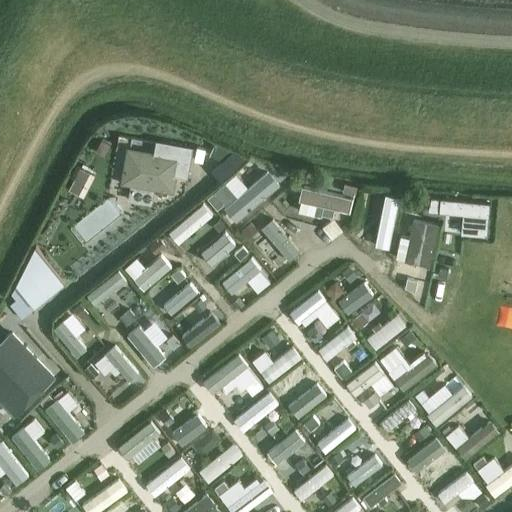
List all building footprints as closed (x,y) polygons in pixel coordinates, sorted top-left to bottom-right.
[(153,188),(172,191),(174,180),(173,180),(174,174),(175,174),(178,157),(175,157),(177,145),(157,142),(155,153),(128,149),(124,175),(122,176),(121,181),(123,184),(128,185),(130,184),(132,184),(129,199),(151,203),(153,188)] [(75,178),(90,187),(104,165),(89,156),(75,178)] [(218,183),(237,212),(249,205),(229,176),(218,183)] [(357,201),(359,187),(309,178),(306,193),(357,201)] [(88,228),(122,198),(110,184),(75,214),(88,228)] [(389,185),(382,229),(397,231),(404,187),(389,185)] [(483,208),(484,189),(438,186),(437,205),(483,208)] [(184,234),(221,207),(208,190),(171,217),(184,234)] [(268,218),(297,253),(309,243),(280,208),(268,218)] [(214,260),(242,230),(228,217),(200,247),(214,260)] [(164,246),(142,266),(154,279),(176,260),(164,246)] [(257,248),(227,271),(238,285),(267,262),(257,248)] [(458,281),(467,256),(454,251),(445,277),(458,281)] [(125,261),(92,282),(101,295),(133,274),(125,261)] [(193,268),(166,292),(177,305),(204,281),(193,268)] [(357,309),(383,290),(368,270),(342,289),(357,309)] [(327,279),(295,301),(304,315),(336,293),(327,279)] [(120,291),(108,295),(114,312),(126,308),(120,291)] [(155,295),(131,317),(145,333),(169,311),(155,295)] [(402,301),(371,327),(383,341),(414,316),(402,301)] [(191,313),(199,332),(225,322),(217,302),(191,313)] [(72,311),(61,319),(84,348),(94,339),(72,311)] [(336,352),(363,327),(350,313),(323,337),(336,352)] [(0,343),(0,398),(14,413),(53,375),(12,332),(0,343)] [(276,374),(309,349),(298,334),(265,359),(276,374)] [(122,335),(112,343),(135,372),(145,364),(122,335)] [(428,340),(402,361),(412,374),(438,354),(428,340)] [(364,381),(392,361),(384,349),(355,368),(364,381)] [(79,368),(64,378),(90,415),(105,405),(79,368)] [(400,391),(408,376),(398,370),(390,385),(400,391)] [(303,409),(334,388),(325,375),(294,397),(303,409)] [(443,418),(474,391),(464,379),(433,406),(443,418)] [(250,422),(288,395),(277,381),(239,408),(250,422)] [(329,408),(344,396),(337,387),(321,399),(329,408)] [(401,394),(388,412),(399,420),(413,402),(401,394)] [(178,421),(193,439),(216,420),(202,402),(178,421)] [(335,446),(363,416),(351,404),(323,434),(335,446)] [(159,412),(126,436),(136,449),(169,425),(159,412)] [(265,436),(279,427),(270,413),(256,422),(265,436)] [(272,438),(287,454),(313,430),(298,414),(272,438)] [(442,426),(416,446),(425,458),(451,438),(442,426)] [(241,431),(206,461),(217,474),(251,444),(241,431)] [(54,453),(64,464),(83,447),(73,436),(54,453)] [(10,437),(0,444),(0,445),(12,463),(23,455),(10,437)] [(192,449),(151,467),(159,485),(200,467),(192,449)] [(324,464),(318,458),(301,474),(314,488),(341,463),(333,455),(324,464)] [(453,499),(487,479),(477,461),(443,480),(453,499)] [(380,499),(407,476),(396,463),(369,485),(380,499)] [(95,507),(137,485),(128,467),(86,489),(95,507)] [(268,471),(235,487),(243,504),(276,488),(268,471)] [(187,511),(221,511),(232,503),(209,478),(181,504),(187,511)] [(69,485),(51,499),(61,511),(72,511),(84,503),(69,485)] [(361,511),(372,504),(361,490),(333,511),(361,511)] [(415,511),(416,511),(431,503),(425,493),(409,502),(415,511)] [(163,511),(151,496),(130,511),(163,511)]
